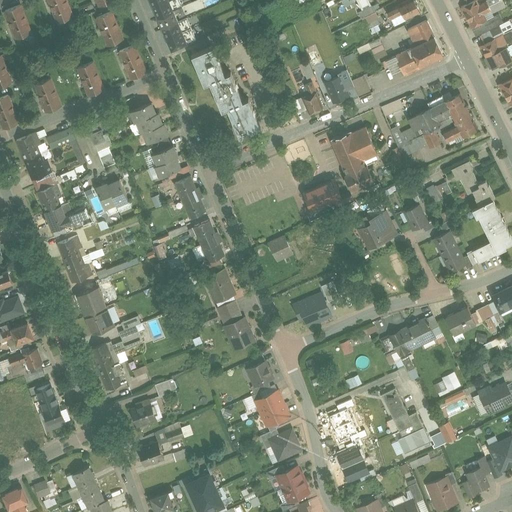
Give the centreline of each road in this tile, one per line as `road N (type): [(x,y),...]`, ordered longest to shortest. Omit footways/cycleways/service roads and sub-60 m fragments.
road 1 (residential): [(206,173),(466,58)]
road 2 (residential): [(0,170),(100,430)]
road 3 (residential): [(206,173),(283,350)]
road 4 (residential): [(0,137),(163,71)]
road 5 (residential): [(283,350),(338,511)]
road 6 (residential): [(283,350),(437,293)]
